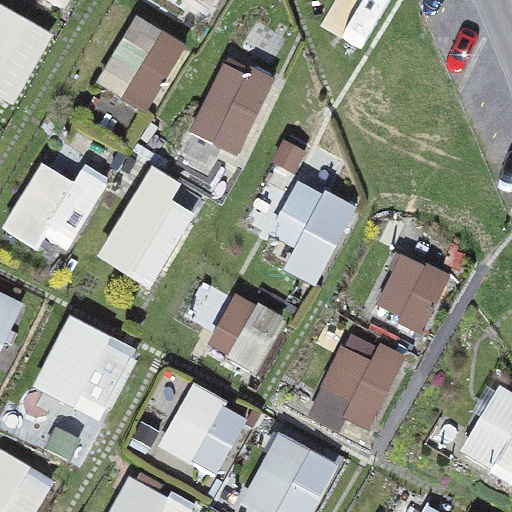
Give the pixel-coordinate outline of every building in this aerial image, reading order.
[(42,0),(71,14),(78,0),(42,0)] [(182,0),(209,13),(215,0),(182,0)] [(321,0),(310,22),(365,53),(394,0),(321,0)] [(0,8),(0,100),(8,105),(45,31),(0,8)] [(134,13),(91,83),(145,116),(189,47),(134,13)] [(222,62),(185,135),(243,164),(280,91),(222,62)] [(45,155),(8,228),(65,257),(102,183),(45,155)] [(300,179),(269,235),(325,266),(356,210),(300,179)] [(143,183),(94,249),(146,287),(195,221),(143,183)] [(399,243),(362,317),(420,345),(457,272),(399,243)] [(232,293),(200,349),(256,380),(287,324),(232,293)] [(0,300),(0,351),(20,311),(0,300)] [(65,326),(28,399),(86,428),(123,355),(65,326)] [(347,332),(310,406),(368,435),(405,361),(347,332)] [(185,374),(148,448),(206,476),(243,403),(185,374)] [(511,390),(495,382),(458,455),(511,481),(511,390)] [(276,432),(239,505),(252,511),(307,511),(333,460),(276,432)] [(0,456),(0,511),(36,511),(52,482),(0,456)] [(128,474),(109,511),(180,511),(186,502),(128,474)]
